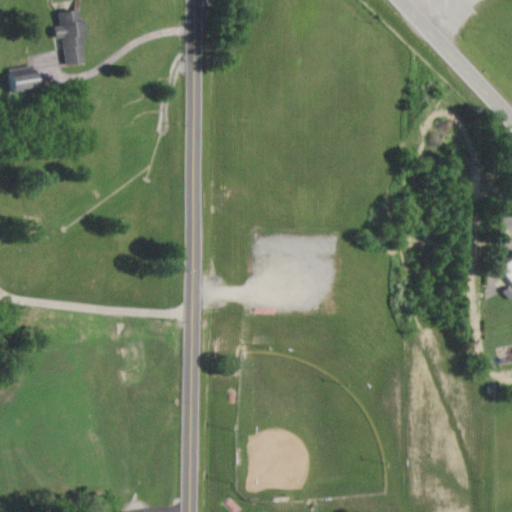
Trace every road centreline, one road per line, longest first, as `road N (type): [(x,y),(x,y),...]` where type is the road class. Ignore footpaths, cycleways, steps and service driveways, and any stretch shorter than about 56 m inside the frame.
road 1 (residential): [(184,511),(195,0)]
road 2 (secondary): [(511,119),(404,0)]
